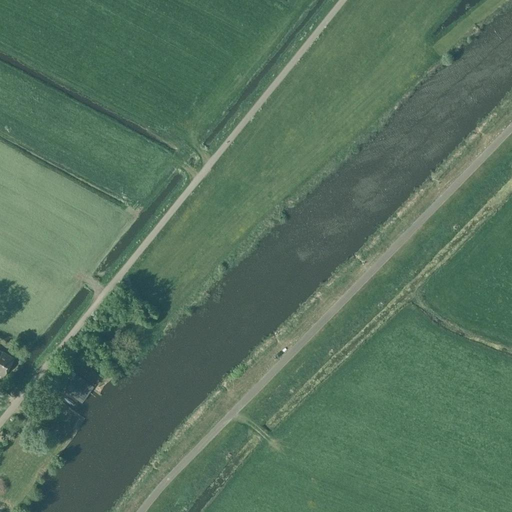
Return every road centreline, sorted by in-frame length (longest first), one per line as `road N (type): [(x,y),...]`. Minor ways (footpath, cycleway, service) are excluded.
road 1 (unclassified): [(0,426),(343,0)]
road 2 (unclassified): [(143,511),(511,126)]
